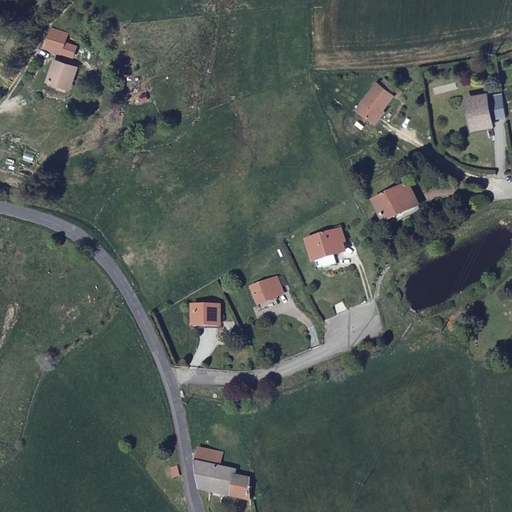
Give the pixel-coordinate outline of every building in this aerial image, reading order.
[(42,47),(41,50),(41,52),(53,53),(54,50),(60,51),(62,37),(58,36),(57,42),(48,40),(43,41),(43,44),(44,44),(44,47),(42,47)] [(53,53),(41,52),(40,56),(60,58),(60,51),(54,50),(53,53)] [(54,66),(48,86),(68,93),(74,73),(54,66)] [(384,89),(395,98),(400,92),(388,83),(384,89)] [(45,90),(67,98),(67,95),(68,93),(48,86),(47,88),(45,90)] [(397,100),(395,98),(384,89),(381,87),(360,113),(378,126),(397,100)] [(469,104),(475,126),(493,122),(487,99),(469,104)] [(493,122),(475,126),(477,132),(494,128),(493,122)] [(410,192),(403,196),(414,216),(387,231),(390,237),(424,218),(410,192)] [(414,216),(403,196),(376,211),(387,231),(414,216)] [(349,247),(344,234),(310,246),(320,276),(339,269),(335,260),(345,257),(342,249),(349,247)] [(282,295),(277,281),(252,292),(260,310),(278,304),(275,298),(282,295)] [(348,306),(341,292),(328,299),(334,313),(348,306)] [(224,311),(198,311),(198,327),(219,328),(219,320),(223,320),(224,311)] [(198,447),(195,461),(199,494),(246,503),(248,483),(234,478),(235,473),(220,469),(222,453),(198,447)] [(170,474),(179,473),(178,463),(168,464),(170,474)]
